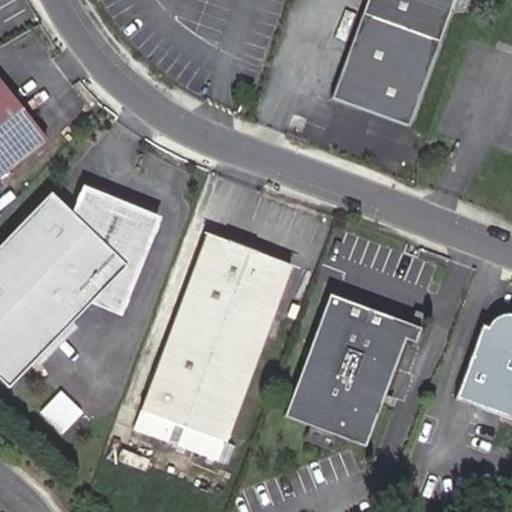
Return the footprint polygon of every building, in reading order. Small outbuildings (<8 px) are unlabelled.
[(407,126),(452,0),(365,0),(330,98),(407,126)] [(0,175),(45,140),(0,83),(0,175)] [(91,300),(124,266),(73,217),(48,193),(0,243),(0,383),(6,389),(91,300)] [(116,310),(153,220),(83,193),(73,217),(124,266),(91,300),(116,310)] [(224,442),(290,266),(205,234),(139,410),(183,427),(224,442)] [(363,447),(403,341),(412,345),(418,328),(327,295),(282,417),(363,447)] [(511,313),(511,316),(503,315),(496,317),(490,321),(486,327),(481,325),(453,399),(511,420),(511,313)] [(218,458),(224,442),(183,427),(177,444),(218,458)]
